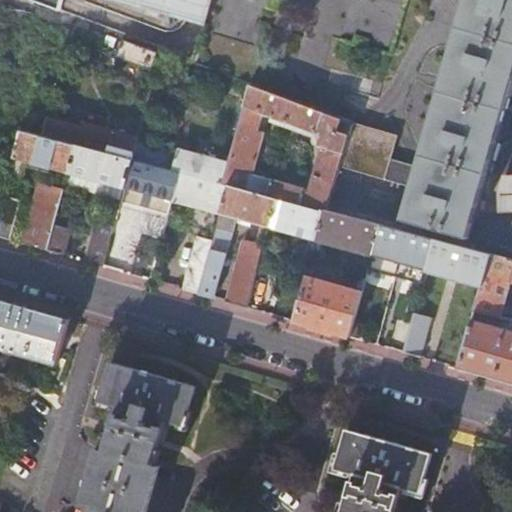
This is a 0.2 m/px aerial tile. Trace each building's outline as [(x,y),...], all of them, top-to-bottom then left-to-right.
[(32,0),(61,11),(64,0),(32,0)] [(118,0),(195,22),(206,25),(212,0),(118,0)] [(424,144),(417,167),(410,189),(404,210),(398,230),(435,240),(466,248),(472,228),(487,176),(491,162),(495,148),(497,140),(505,112),(510,96),(511,89),(511,0),(465,0),(459,24),(424,144)] [(252,42),(259,18),(223,7),(216,32),(252,42)] [(80,34),(69,30),(64,53),(74,56),(80,34)] [(156,69),(160,53),(127,41),(122,56),(156,69)] [(229,187),(221,214),(237,218),(262,225),(270,227),(278,201),(302,207),(307,191),(254,175),(264,133),(257,131),(263,114),(316,133),(319,145),(324,147),(307,209),(326,214),(326,211),(339,168),(348,134),(337,131),(340,120),(268,93),(251,86),(250,88),(230,165),(224,186),(229,187)] [(122,198),(123,194),(133,160),(138,138),(83,123),(82,127),(47,118),(42,137),(77,146),(69,174),(68,180),(67,183),(122,198)] [(348,134),(351,124),(340,120),(337,131),(348,134)] [(410,189),(417,167),(388,158),(394,136),(356,125),(351,124),(348,134),(339,168),(358,174),(410,189)] [(77,146),(42,137),(23,131),(13,166),(24,169),(26,161),(69,174),(77,146)] [(224,186),(230,165),(181,151),(175,171),(175,173),(181,175),(174,200),(221,214),(229,187),(224,186)] [(131,188),(174,200),(181,175),(175,173),(175,171),(133,160),(123,194),(129,195),(131,188)] [(24,169),(13,166),(10,176),(20,179),(24,169)] [(55,225),(67,183),(68,180),(50,175),(41,180),(23,244),(48,251),(55,225)] [(511,175),(502,176),(497,195),(498,216),(511,215),(511,175)] [(20,179),(10,176),(0,210),(0,237),(10,240),(21,200),(15,199),(20,179)] [(318,241),(326,214),(307,209),(302,207),(278,201),(270,227),(268,233),(275,235),(276,229),(288,232),(286,239),(297,242),(299,236),(311,239),(305,247),(303,257),(313,260),(318,241)] [(373,255),(381,226),(326,211),(326,214),(318,241),(373,256),(373,255)] [(212,246),(227,251),(237,218),(221,214),(216,232),(212,246)] [(102,266),(114,227),(96,222),(85,261),(102,266)] [(55,225),(48,251),(60,254),(60,253),(64,254),(71,230),(55,225)] [(268,233),(270,227),(262,225),(257,244),(265,246),(268,233)] [(178,288),(198,294),(212,246),(216,232),(197,226),(178,288)] [(427,270),(435,240),(398,230),(381,226),(373,255),(427,270)] [(491,255),(466,248),(435,240),(427,270),(482,285),(491,255)] [(247,308),(265,246),(257,244),(249,241),(243,243),(226,302),(247,308)] [(227,251),(212,246),(198,294),(214,298),(227,251)] [(510,283),(511,283),(511,260),(491,255),(482,285),(475,311),(500,318),(510,283)] [(141,277),(150,280),(156,259),(147,256),(141,277)] [(150,280),(158,282),(164,260),(157,258),(156,259),(150,280)] [(308,276),(295,321),(303,324),(350,337),(364,284),(366,280),(360,278),(356,290),(308,276)] [(364,284),(350,337),(360,340),(375,287),(364,284)] [(55,364),(68,318),(23,305),(0,298),(0,351),(1,351),(2,349),(13,352),(13,354),(18,355),(19,353),(55,364)] [(433,318),(416,313),(411,327),(404,353),(422,358),(433,318)] [(511,331),(472,320),(458,368),(498,379),(511,383),(511,331)] [(404,353),(411,327),(393,322),(386,347),(404,353)] [(184,425),(195,388),(111,363),(100,401),(119,407),(106,451),(99,449),(83,505),(91,507),(89,511),(147,511),(160,466),(153,464),(165,420),(184,425)] [(395,511),(402,488),(421,493),(432,455),(348,431),(337,470),(355,474),(344,511),(395,511)]
